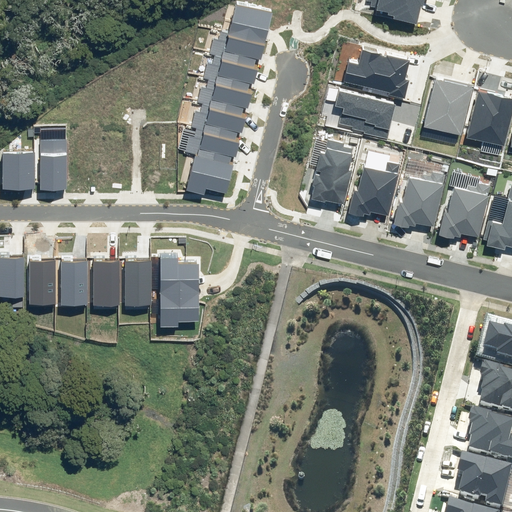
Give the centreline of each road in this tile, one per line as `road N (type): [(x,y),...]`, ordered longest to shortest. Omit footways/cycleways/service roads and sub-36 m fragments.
road 1 (residential): [(249,223),(209,215),(0,211)]
road 2 (residential): [(482,278),(417,511)]
road 3 (residential): [(482,278),(249,223)]
road 4 (residential): [(249,223),(289,68)]
